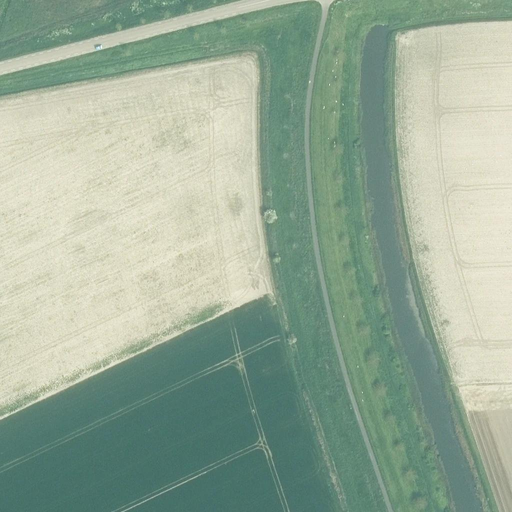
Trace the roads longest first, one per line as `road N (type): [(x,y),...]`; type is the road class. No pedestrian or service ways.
road 1 (unclassified): [(394,511),(316,246),(308,108),(326,0)]
road 2 (tertiary): [(0,67),(272,0)]
